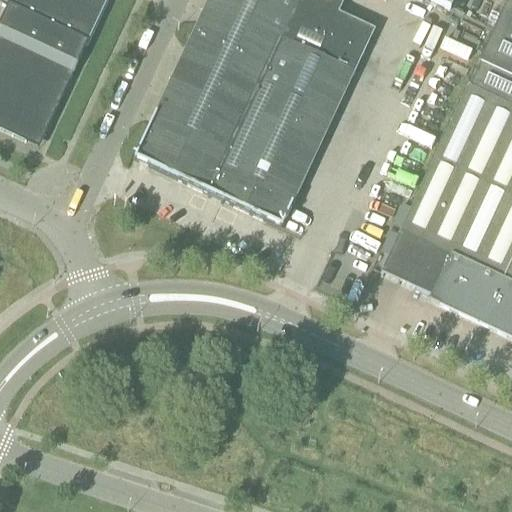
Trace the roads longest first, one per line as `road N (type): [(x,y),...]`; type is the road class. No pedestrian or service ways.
road 1 (tertiary): [(102,313),(191,303),(264,315),(511,431)]
road 2 (unclassified): [(64,231),(175,0)]
road 3 (unclassified): [(182,511),(0,452)]
road 4 (tertiary): [(0,387),(63,329),(102,313)]
